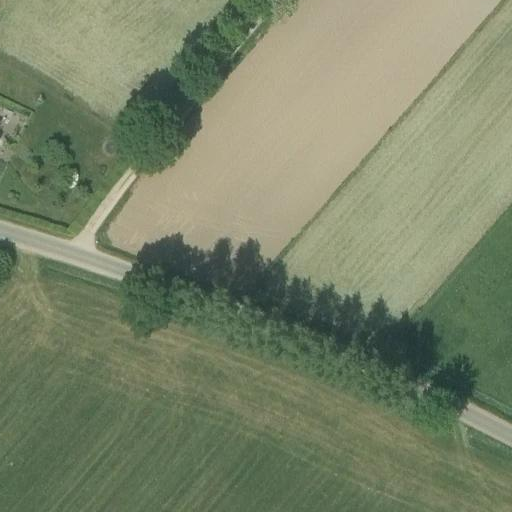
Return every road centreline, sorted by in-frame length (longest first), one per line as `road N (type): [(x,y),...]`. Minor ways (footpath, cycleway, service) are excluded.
road 1 (unclassified): [(511,436),(180,293),(0,233)]
road 2 (track): [(70,257),(273,0)]
